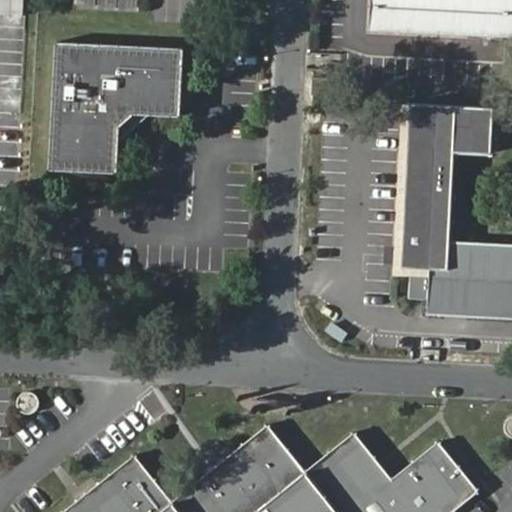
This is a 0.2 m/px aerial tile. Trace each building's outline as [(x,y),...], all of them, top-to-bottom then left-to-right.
[(511,0),(373,0),(372,31),(511,38),(511,0)] [(184,114),(188,50),(61,41),(53,168),(106,171),(112,168),(123,167),(125,124),(138,111),(184,114)] [(332,75),(310,74),(309,92),(331,93),(332,75)] [(414,103),(403,263),(417,264),(414,296),(431,297),(430,310),(511,315),(511,240),(453,236),(459,150),(492,152),(494,108),(414,103)] [(41,401),(40,396),(37,393),(33,390),(29,389),(24,390),(20,393),(18,396),(17,401),(18,405),(20,409),(24,412),(28,413),(33,412),(37,409),(40,406),(41,401)] [(59,511),(445,511),(480,484),(445,440),(401,474),(361,424),(311,463),(273,416),(178,492),(141,447),(59,511)]
